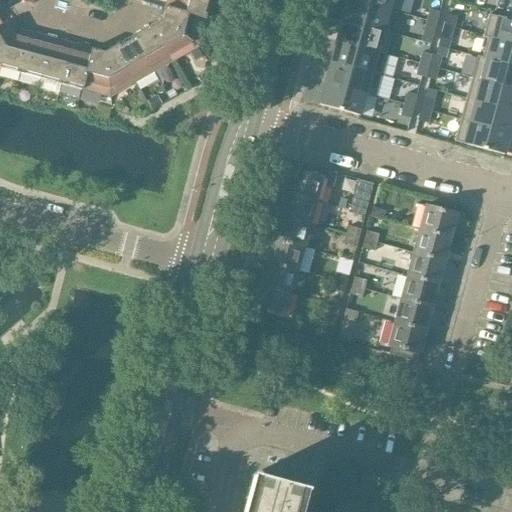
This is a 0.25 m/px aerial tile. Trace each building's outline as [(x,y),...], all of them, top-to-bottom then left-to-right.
[(205,19),(209,0),(165,0),(163,8),(205,19)] [(346,0),(341,21),(391,34),(391,33),(386,32),(391,13),(396,14),(396,13),(346,0)] [(346,0),(396,13),(399,0),(346,0)] [(197,47),(205,19),(163,8),(160,19),(197,47)] [(428,10),(425,21),(435,24),(438,12),(428,10)] [(446,14),(443,26),(452,29),(456,17),(446,14)] [(511,21),(488,15),(482,36),(511,44),(511,21)] [(0,54),(19,29),(12,18),(0,24),(0,54)] [(197,47),(160,19),(150,25),(171,62),(197,47)] [(341,21),(335,42),(385,55),(391,34),(341,21)] [(425,21),(422,33),(432,35),(435,24),(425,21)] [(171,62),(150,25),(131,36),(153,73),(171,62)] [(443,26),(440,38),(449,40),(452,29),(443,26)] [(0,68),(19,74),(31,33),(19,30),(19,29),(0,54),(0,68)] [(40,79),(51,38),(31,33),(19,74),(40,79)] [(153,73),(131,36),(113,46),(134,84),(153,73)] [(476,56),(476,57),(511,67),(511,44),(482,36),(481,37),(486,39),(481,57),(476,56)] [(60,85),(71,44),(51,38),(40,79),(60,85)] [(335,42),(330,62),(379,76),(385,55),(335,42)] [(80,91),(91,49),(71,44),(60,85),(80,91)] [(134,84),(113,46),(103,52),(109,98),(134,84)] [(109,98),(103,52),(91,49),(80,91),(109,98)] [(421,52),(418,64),(428,67),(431,55),(421,52)] [(431,55),(428,67),(437,69),(440,58),(431,55)] [(511,67),(476,57),(470,78),(511,89),(511,67)] [(330,62),(324,83),(374,97),(379,76),(330,62)] [(418,64),(415,76),(425,78),(428,67),(418,64)] [(428,67),(425,78),(434,81),(437,69),(428,67)] [(511,89),(470,78),(465,99),(511,111),(511,89)] [(324,83),(318,105),(359,116),(364,95),(373,98),(374,97),(324,83)] [(406,93),(403,105),(412,107),(416,96),(406,93)] [(156,95),(147,101),(151,108),(160,102),(156,95)] [(423,98),(420,109),(430,112),(433,100),(423,98)] [(511,111),(465,99),(459,120),(509,133),(511,120),(511,111)] [(403,105),(400,116),(409,119),(412,107),(403,105)] [(420,109),(417,121),(427,124),(430,112),(420,109)] [(459,120),(453,142),(503,155),(509,133),(459,120)] [(331,190),(335,174),(301,165),(299,173),(290,170),(284,193),(315,202),(320,187),(331,190)] [(365,215),(373,185),(357,181),(349,211),(365,215)] [(309,225),(315,202),(284,193),(277,217),(309,225)] [(450,238),(456,215),(424,206),(418,230),(450,238)] [(383,220),(385,211),(373,207),(370,217),(383,220)] [(303,248),(309,225),(277,217),(271,240),(303,248)] [(359,239),(361,230),(347,226),(345,235),(359,239)] [(444,262),(450,238),(418,230),(411,253),(444,262)] [(377,244),(379,235),(366,232),(364,240),(377,244)] [(356,247),(359,239),(345,235),(343,244),(356,247)] [(297,272),(303,248),(271,240),(265,263),(297,272)] [(375,252),(377,244),(364,240),(362,248),(375,252)] [(437,285),(444,262),(411,253),(405,276),(437,285)] [(346,285),(352,262),(339,258),(333,282),(346,285)] [(290,295),(297,272),(265,263),(259,287),(290,295)] [(431,308),(437,285),(405,276),(398,299),(431,308)] [(365,290),(367,282),(353,278),(351,287),(365,290)] [(343,294),(346,285),(333,282),(331,290),(343,294)] [(284,319),(290,295),(259,287),(252,311),(284,319)] [(362,299),(365,290),(351,287),(349,295),(362,299)] [(424,331),(431,308),(398,299),(392,323),(424,331)] [(337,317),(340,309),(330,306),(327,315),(337,317)] [(355,323),(358,313),(345,310),(342,319),(355,323)] [(392,323),(386,346),(389,347),(391,348),(389,355),(415,362),(417,355),(418,355),(424,331),(392,323)] [(295,511),(301,489),(258,478),(248,511),(295,511)] [(361,511),(363,506),(339,499),(335,511),(361,511)]
